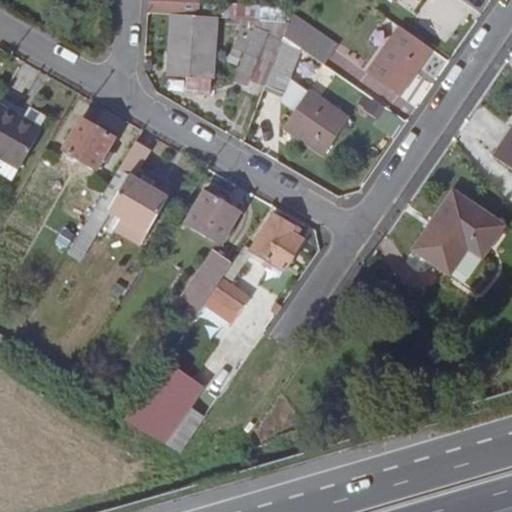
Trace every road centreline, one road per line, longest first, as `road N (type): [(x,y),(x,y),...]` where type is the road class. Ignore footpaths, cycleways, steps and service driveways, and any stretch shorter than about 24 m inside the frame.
road 1 (residential): [(355,237),(511,8)]
road 2 (residential): [(355,237),(122,101)]
road 3 (trunk): [(511,446),(264,511)]
road 4 (residential): [(234,414),(355,237)]
road 5 (residential): [(122,101),(0,31)]
